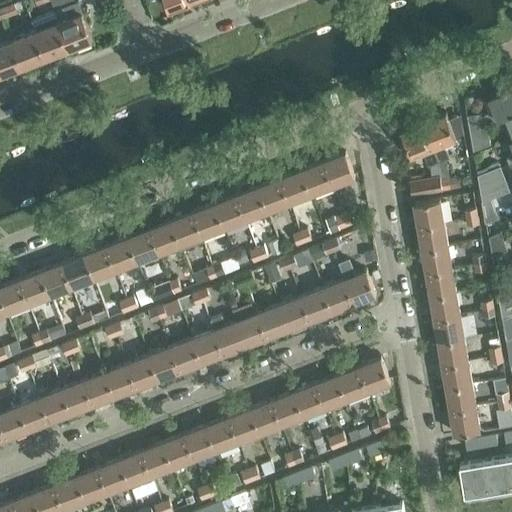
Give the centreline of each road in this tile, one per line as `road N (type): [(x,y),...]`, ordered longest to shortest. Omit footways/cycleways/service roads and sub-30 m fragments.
road 1 (residential): [(0,475),(406,318)]
road 2 (residential): [(0,251),(367,108)]
road 3 (residential): [(406,318),(367,108)]
road 4 (residential): [(440,511),(406,318)]
road 5 (residential): [(0,105),(149,48)]
road 6 (residential): [(367,108),(511,52)]
road 7 (residential): [(274,0),(149,48)]
